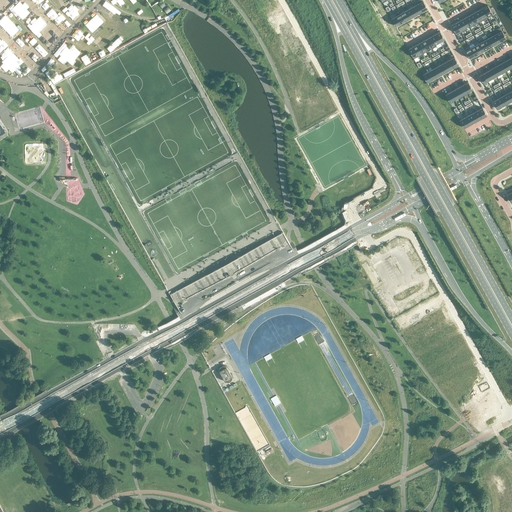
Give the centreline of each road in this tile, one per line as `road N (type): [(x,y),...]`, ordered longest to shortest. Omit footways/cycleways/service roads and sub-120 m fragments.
road 1 (secondary): [(392,204),(0,422)]
road 2 (secondary): [(0,433),(388,222)]
road 3 (trunk): [(326,0),(511,334)]
road 4 (trunk): [(511,318),(337,2)]
road 5 (trunk): [(324,0),(351,94),(390,167)]
road 6 (trunk): [(442,138),(416,94),(337,2)]
road 7 (trunk): [(435,249),(472,311),(511,352)]
